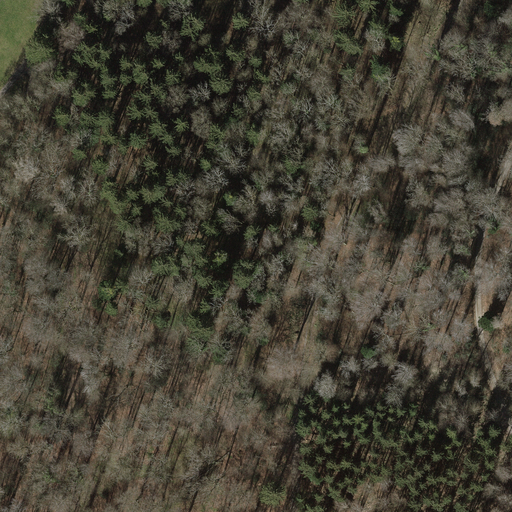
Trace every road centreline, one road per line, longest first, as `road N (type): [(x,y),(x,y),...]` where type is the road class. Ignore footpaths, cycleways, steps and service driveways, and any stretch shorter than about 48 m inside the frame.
road 1 (track): [(22,66),(53,67),(83,86),(95,119),(72,240),(69,344)]
road 2 (track): [(511,157),(478,239),(489,369),(511,420)]
road 3 (track): [(53,67),(158,0)]
